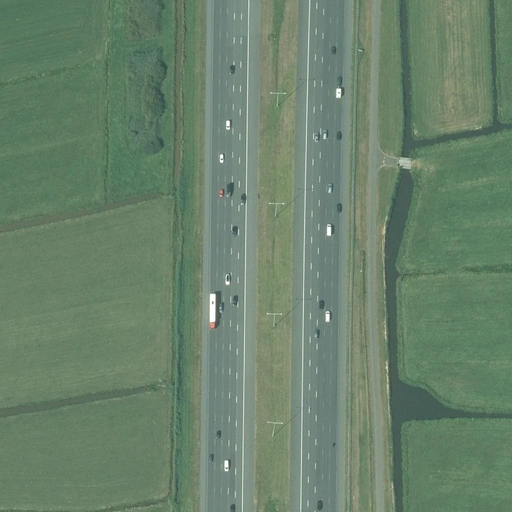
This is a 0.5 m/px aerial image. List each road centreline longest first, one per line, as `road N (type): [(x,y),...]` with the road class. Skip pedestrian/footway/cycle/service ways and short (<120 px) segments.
road 1 (unclassified): [(379,511),(370,257),(377,0)]
road 2 (motorway): [(317,511),(328,0)]
road 3 (motorway): [(231,0),(224,511)]
